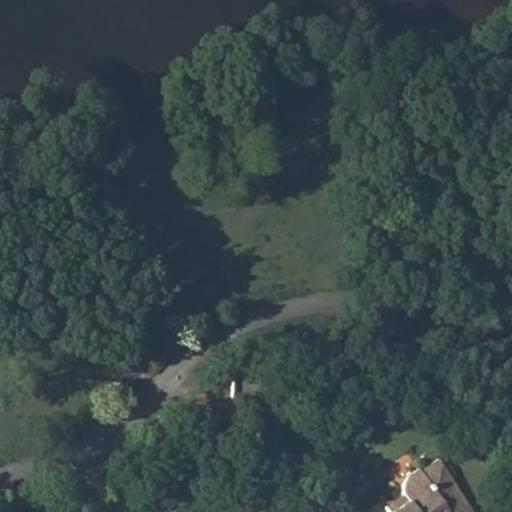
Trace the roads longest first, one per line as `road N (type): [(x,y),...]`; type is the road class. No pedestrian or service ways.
road 1 (track): [(203,344),(259,325),(390,313),(511,343)]
road 2 (residential): [(0,476),(100,429),(203,344)]
